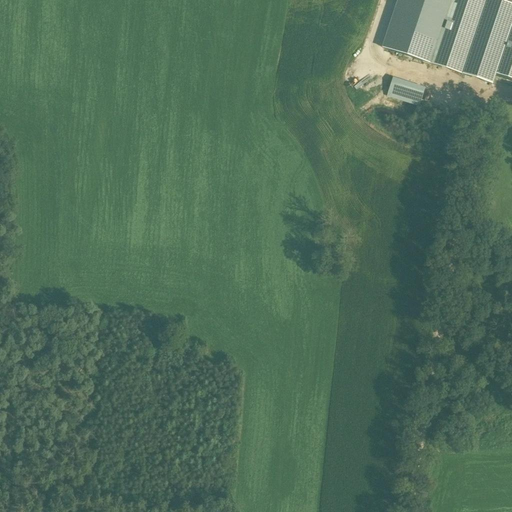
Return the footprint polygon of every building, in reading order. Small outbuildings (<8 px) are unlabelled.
[(399,0),(384,48),(431,64),(451,0),(399,0)] [(451,0),(431,64),(465,75),(489,1),(487,0),(451,0)] [(511,7),(492,1),(489,1),(465,75),(490,83),(493,74),(511,14),(511,7)] [(511,80),(511,14),(493,74),(511,80)] [(390,78),(385,96),(418,106),(423,87),(390,78)]
